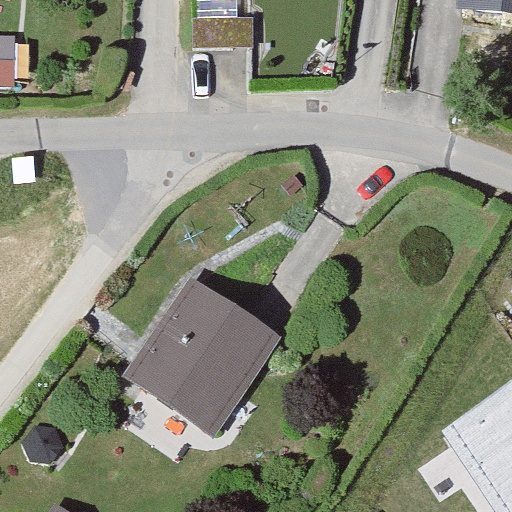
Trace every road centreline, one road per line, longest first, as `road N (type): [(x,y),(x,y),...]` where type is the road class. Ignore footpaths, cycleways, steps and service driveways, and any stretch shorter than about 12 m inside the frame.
road 1 (track): [(135,139),(115,226),(0,393)]
road 2 (residential): [(364,135),(161,139)]
road 3 (residential): [(161,139),(0,138)]
road 4 (residential): [(511,176),(417,142),(364,135)]
road 5 (residential): [(161,139),(160,0)]
road 6 (residential): [(364,135),(379,0)]
